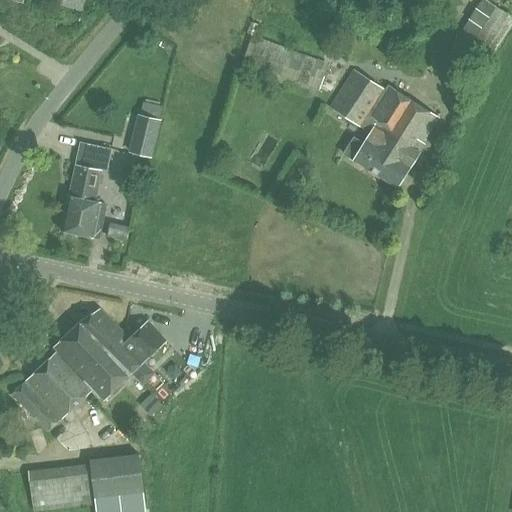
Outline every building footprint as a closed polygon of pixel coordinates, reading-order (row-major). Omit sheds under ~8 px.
[(43,0),(81,11),(84,0),(11,0),(12,0),(23,4),(24,0),(43,0)] [(485,65),(511,21),(511,15),(487,0),(479,0),(452,45),(485,65)] [(316,97),(328,64),(253,35),(240,68),(316,97)] [(361,127),(385,89),(354,70),(330,107),(361,127)] [(439,118),(388,86),(386,89),(363,127),(371,132),(364,143),(354,136),(343,154),(354,160),(397,186),(439,118)] [(152,158),(162,119),(137,113),(128,152),(152,158)] [(111,149),(80,142),(76,165),(75,165),(69,197),(68,196),(61,230),(94,237),(94,238),(100,239),(107,204),(101,202),(101,203),(96,202),(102,170),(94,169),(95,166),(107,168),(111,149)] [(134,241),(136,229),(116,225),(114,237),(134,241)] [(125,342),(121,339),(126,334),(101,309),(84,321),(55,348),(58,351),(12,394),(47,431),(93,388),(103,399),(166,340),(148,321),(125,342)] [(162,414),(170,403),(159,395),(151,406),(162,414)] [(146,511),(138,453),(89,459),(90,463),(29,470),(33,511),(42,511),(95,506),(96,511),(146,511)]
